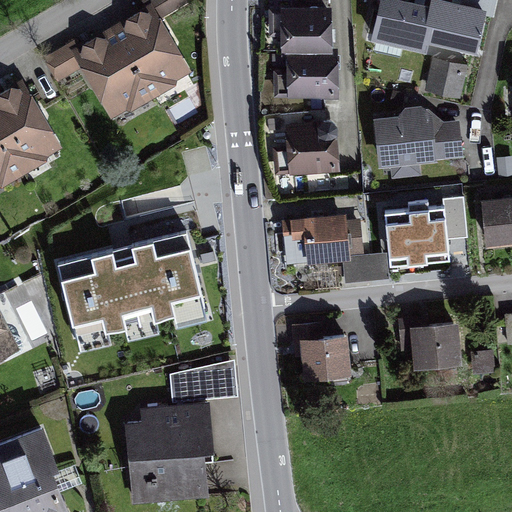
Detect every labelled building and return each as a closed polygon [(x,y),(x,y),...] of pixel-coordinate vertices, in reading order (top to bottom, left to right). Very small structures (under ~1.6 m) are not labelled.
[(433,45),(483,57),(495,9),(496,3),(485,0),(379,0),(371,36),(432,50),(433,45)] [(502,0),(485,0),(496,3),(495,9),(500,10),(502,0)] [(287,54),(288,95),(339,95),(338,49),(331,49),(331,4),(279,5),(280,54),(287,54)] [(77,50),(108,104),(185,61),(154,7),(133,19),(99,38),(77,50)] [(432,58),(426,86),(461,94),(468,66),(432,58)] [(0,176),(58,141),(23,84),(2,97),(0,97),(0,176)] [(431,108),(372,115),(379,164),(462,154),(456,124),(431,108)] [(281,126),(286,176),(342,170),(337,120),(281,126)] [(511,195),(482,199),(487,238),(511,234),(511,195)] [(404,208),(408,247),(449,243),(445,204),(404,208)] [(293,218),(298,256),(346,250),(342,212),(293,218)] [(204,310),(185,232),(59,262),(77,340),(204,310)] [(344,255),(346,280),(388,276),(386,251),(344,255)] [(0,364),(26,350),(0,303),(0,364)] [(411,322),(416,363),(459,358),(454,317),(411,322)] [(300,334),(303,372),(351,369),(348,331),(300,334)] [(234,357),(170,372),(172,399),(238,394),(234,357)] [(127,412),(135,502),(209,495),(201,405),(127,412)] [(0,445),(0,511),(72,511),(40,430),(0,445)]
